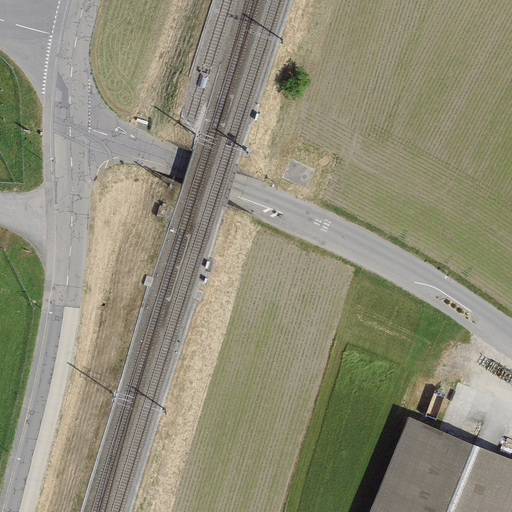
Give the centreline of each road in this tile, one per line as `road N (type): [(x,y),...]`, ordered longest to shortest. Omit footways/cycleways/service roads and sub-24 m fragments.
road 1 (residential): [(511,339),(379,252),(70,110)]
road 2 (unclassified): [(70,110),(73,229),(63,334),(20,511)]
